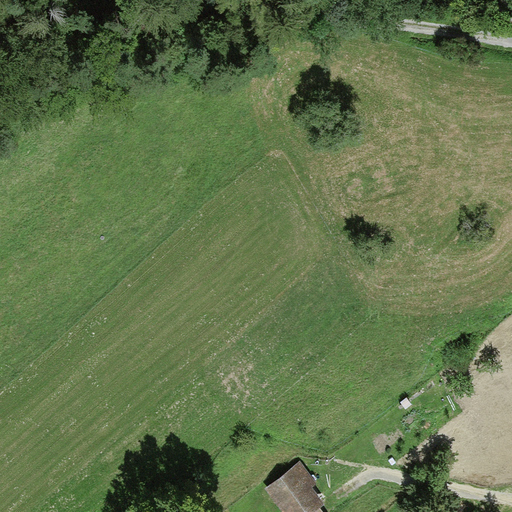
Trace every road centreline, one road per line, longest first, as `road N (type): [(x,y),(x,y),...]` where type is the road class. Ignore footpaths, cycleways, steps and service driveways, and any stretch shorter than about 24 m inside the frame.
road 1 (track): [(333,11),(138,10),(0,25)]
road 2 (track): [(340,495),(365,474),(390,472),(511,499)]
road 3 (residential): [(511,39),(333,11)]
